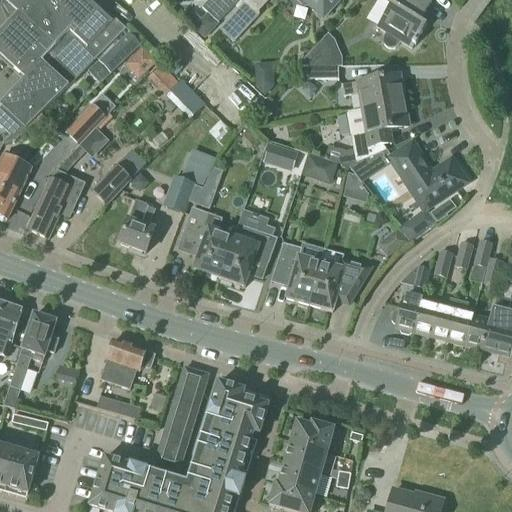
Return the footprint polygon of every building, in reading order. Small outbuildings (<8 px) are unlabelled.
[(0,57),(25,81),(0,108),(0,128),(15,143),(67,87),(68,89),(116,41),(115,40),(124,31),(91,0),(1,0),(18,16),(0,35),(0,57)] [(211,0),(202,10),(207,15),(201,22),(194,15),(185,24),(205,42),(219,26),(218,25),(241,0),(211,0)] [(296,0),(296,1),(304,8),(310,8),(320,17),(325,17),(340,0),(296,0)] [(423,0),(383,0),(383,1),(391,6),(376,29),(386,36),(383,41),(383,42),(383,44),(383,46),(383,47),(384,48),(385,50),(386,50),(388,51),(390,52),(392,52),(394,51),(395,51),(397,49),(400,44),(411,51),(426,27),(419,23),(431,5),(423,0)] [(244,5),(219,32),(233,46),(259,18),(244,5)] [(199,58),(206,49),(179,27),(172,35),(199,58)] [(129,35),(98,64),(111,77),(141,48),(129,35)] [(307,82),(338,82),(338,70),(328,70),(328,61),(325,53),(318,46),(296,70),(298,70),(298,79),(307,79),(307,82)] [(142,49),(124,67),(139,82),(157,64),(142,49)] [(255,67),(256,90),(265,98),(273,89),(272,66),(255,67)] [(148,81),(166,99),(189,122),(204,107),(181,84),(179,87),(161,69),(148,81)] [(398,78),(358,85),(342,88),(343,100),(360,97),(363,111),(403,104),(398,78)] [(363,111),(346,113),(349,129),(354,157),(355,167),(386,154),(382,148),(380,134),(388,133),(407,129),(403,104),(363,111)] [(95,132),(106,120),(93,108),(80,122),(64,139),(77,151),(95,132)] [(281,172),(287,153),(268,147),(262,166),(281,172)] [(350,169),(349,170),(355,179),(361,186),(393,166),(424,213),(399,231),(411,246),(436,227),(425,212),(465,186),(451,163),(431,176),(412,147),(391,161),(386,154),(355,167),(350,169)] [(343,159),(341,167),(350,169),(355,167),(354,157),(343,159)] [(0,199),(16,165),(2,158),(0,163),(0,199)] [(302,179),(331,188),(338,167),(309,158),(302,179)] [(0,219),(7,222),(23,189),(23,188),(31,172),(16,165),(0,199),(0,219)] [(106,209),(132,183),(116,168),(91,194),(106,209)] [(194,188),(188,205),(209,213),(222,175),(215,172),(203,191),(194,188)] [(48,241),(58,217),(69,222),(86,187),(58,174),(49,184),(28,232),(48,241)] [(163,209),(183,217),(188,205),(194,188),(174,180),(163,209)] [(128,222),(127,222),(118,246),(145,256),(154,232),(142,228),(148,208),(135,203),(128,222)] [(446,218),(455,211),(449,203),(430,216),(437,226),(447,219),(446,218)] [(193,272),(219,281),(233,240),(204,230),(209,217),(192,211),(177,252),(198,259),(193,272)] [(233,240),(219,281),(244,290),(254,262),(268,266),(277,242),(258,235),(238,227),(233,240)] [(389,227),(368,240),(377,254),(398,241),(389,227)] [(485,271),(491,247),(480,244),(474,268),(470,282),(482,285),(485,271)] [(273,281),(272,285),(289,290),(286,302),(309,309),(321,266),(299,260),(301,251),(283,246),(273,281)] [(466,273),(472,249),(461,246),(455,270),(466,273)] [(511,252),(511,253),(503,284),(511,286),(511,252)] [(446,281),(452,257),(440,254),(434,278),(446,281)] [(490,262),(484,287),(495,290),(502,266),(490,262)] [(350,306),(371,271),(347,264),(343,272),(321,266),(309,309),(332,315),(336,301),(350,306)] [(424,292),(429,273),(418,270),(413,289),(424,292)] [(413,336),(421,305),(422,302),(405,297),(404,301),(403,301),(399,314),(396,313),(393,314),(391,323),(392,326),(396,327),(395,331),(399,332),(400,335),(408,337),(411,336),(411,335),(413,336)] [(413,336),(429,340),(437,310),(421,305),(413,336)] [(4,307),(0,316),(0,359),(6,361),(23,314),(4,307)] [(429,340),(446,345),(455,314),(437,310),(429,340)] [(511,315),(493,311),(489,324),(481,354),(509,362),(511,349),(511,315)] [(446,345),(464,349),(472,319),(455,314),(446,345)] [(9,390),(3,409),(13,412),(20,393),(31,362),(42,366),(46,354),(54,357),(59,343),(51,340),(56,325),(35,318),(21,357),(20,357),(9,390)] [(489,324),(472,319),(464,349),(481,354),(489,324)] [(150,372),(155,358),(113,344),(106,363),(110,364),(105,379),(128,387),(133,372),(139,375),(141,369),(150,372)] [(154,466),(179,474),(208,378),(184,370),(154,466)] [(104,460),(89,509),(98,511),(229,511),(234,500),(239,501),(245,483),(239,481),(253,435),(259,437),(268,408),(242,400),(244,393),(218,385),(207,420),(214,422),(191,494),(145,480),(147,473),(104,460)] [(96,411),(137,423),(141,411),(100,400),(96,411)] [(23,429),(25,421),(13,418),(11,426),(23,429)] [(25,421),(23,429),(33,431),(35,423),(25,421)] [(296,425),(290,447),(327,457),(334,432),(299,422),(298,425),(296,425)] [(35,423),(33,431),(45,434),(47,426),(35,423)] [(352,435),(350,443),(361,446),(363,438),(352,435)] [(290,447),(284,467),(321,478),(327,457),(290,447)] [(0,484),(9,452),(0,449),(0,484)] [(0,484),(0,489),(12,493),(23,456),(9,452),(0,484)] [(27,497),(38,460),(23,456),(12,493),(27,497)] [(275,487),(315,499),(321,478),(284,467),(278,487),(275,486),(275,487)] [(339,475),(337,483),(349,485),(350,477),(339,475)] [(337,483),(336,490),(348,492),(349,485),(337,483)] [(269,509),(280,511),(310,511),(315,499),(275,487),(269,509)] [(440,511),(442,505),(438,503),(425,500),(424,506),(414,503),(415,500),(393,495),(388,511),(440,511)]
